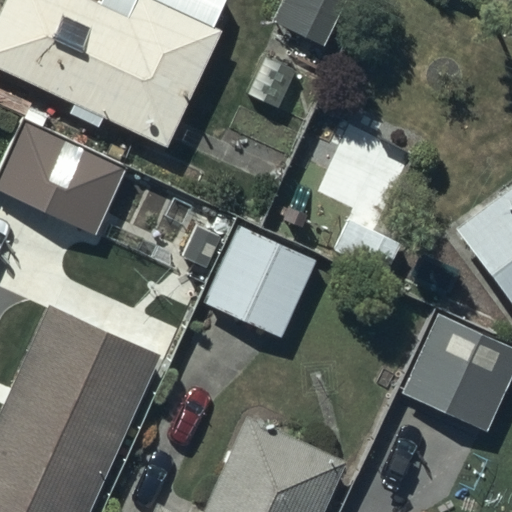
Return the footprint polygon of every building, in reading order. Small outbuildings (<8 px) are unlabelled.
[(0,0),(0,58),(170,137),(225,18),(209,11),(214,0),(128,0),(127,3),(120,0),(0,0)] [(339,0),(279,0),(274,12),(323,35),(339,0)] [(128,157),(23,108),(0,156),(0,180),(96,226),(128,157)] [(511,168),(450,214),(511,297),(511,168)] [(316,251),(238,216),(203,292),(281,328),(316,251)] [(80,511),(157,345),(49,295),(0,400),(0,510),(4,511),(80,511)] [(511,345),(429,309),(397,382),(479,418),(511,345)] [(157,488),(146,511),(320,511),(349,450),(247,403),(198,507),(157,488)]
